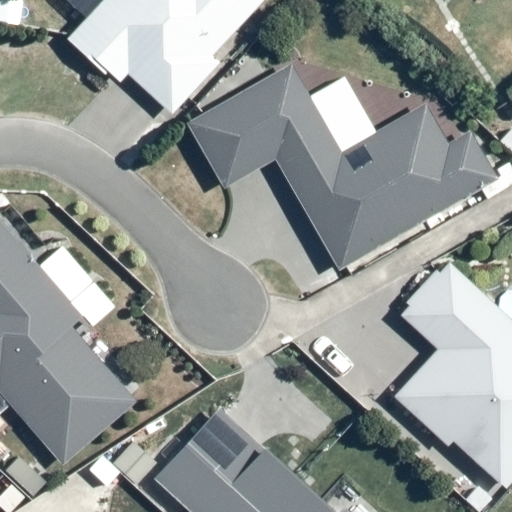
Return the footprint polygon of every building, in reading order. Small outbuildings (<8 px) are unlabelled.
[(259,0),(100,0),(70,35),(119,79),(127,69),(172,109),(219,57),(213,52),(259,0)] [(307,92),(288,58),(183,117),(223,186),(276,156),(339,267),(495,178),(469,132),(454,141),(429,99),(375,129),(342,72),(307,92)] [(41,260),(0,211),(0,390),(61,462),(134,400),(78,334),(115,303),(63,242),(41,260)] [(511,319),(447,258),(399,309),(438,346),(393,394),(444,442),(451,435),(504,485),(511,476),(511,319)] [(345,511),(265,439),(218,397),(149,473),(191,511),(345,511)]
